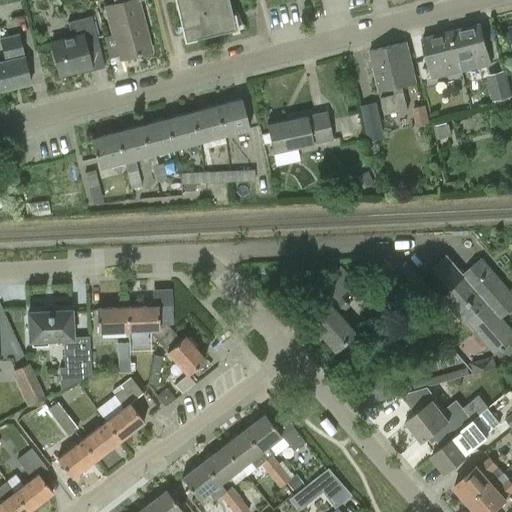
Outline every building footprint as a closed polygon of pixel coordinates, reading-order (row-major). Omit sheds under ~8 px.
[(137,0),(138,0),(113,0),(115,5),(105,7),(114,38),(115,37),(120,60),(151,52),(137,0)] [(187,0),(189,9),(185,10),(189,24),(193,23),(197,39),(236,29),(229,0),(187,0)] [(67,23),(71,38),(51,44),(59,75),(90,66),(86,51),(100,48),(91,16),(67,23)] [(453,31),(461,62),(471,60),(474,68),(491,64),(481,23),(453,31)] [(463,71),(461,62),(453,31),(423,38),(433,79),(463,71)] [(0,91),(30,84),(18,35),(0,39),(0,40),(5,61),(0,62),(0,91)] [(403,86),(417,83),(407,42),(370,51),(379,92),(394,88),(395,95),(381,98),(385,115),(408,109),(403,86)] [(511,96),(506,70),(487,74),(493,100),(511,96)] [(224,135),(249,128),(241,99),(216,105),(224,135)] [(385,137),(377,102),(361,105),(369,141),(385,137)] [(224,135),(216,105),(191,112),(199,142),(224,135)] [(416,126),(430,123),(426,105),(413,108),(416,126)] [(272,153),(313,144),(333,140),(327,111),(307,115),(307,116),(267,125),(272,153)] [(199,142),(191,112),(166,119),(174,148),(199,142)] [(166,119),(141,125),(149,155),(159,152),(174,148),(166,119)] [(438,138),(451,135),(448,123),(435,126),(438,138)] [(149,155),(141,125),(117,132),(125,162),(133,188),(144,185),(135,159),(149,155)] [(125,162),(117,132),(91,139),(99,168),(125,162)] [(0,166),(5,186),(20,183),(14,159),(0,162),(0,166)] [(162,163),(152,166),(156,180),(166,178),(162,163)] [(88,189),(99,186),(95,170),(84,172),(88,189)] [(254,180),(253,170),(228,171),(228,181),(254,180)] [(228,171),(203,172),(203,182),(205,182),(227,181),(228,181),(228,171)] [(182,183),(203,182),(203,172),(181,173),(182,183)] [(511,295),(481,260),(464,274),(447,254),(421,276),(438,297),(444,292),(497,353),(504,347),(511,356),(511,330),(502,318),(511,309),(511,295)] [(348,265),(326,269),(330,294),(353,290),(348,265)] [(335,350),(355,333),(339,315),(349,306),(341,296),(330,305),(331,306),(311,323),(335,350)] [(127,307),(128,331),(151,330),(159,329),(158,305),(127,307)] [(151,332),(161,343),(164,340),(163,337),(166,335),(167,336),(172,331),(167,324),(172,324),(171,305),(158,305),(159,329),(151,330),(151,332)] [(97,332),(128,331),(127,307),(96,308),(97,332)] [(71,310),(28,312),(30,340),(32,340),(32,345),(47,345),(47,339),(63,339),(65,366),(59,367),(61,390),(91,375),(89,336),(72,337),(71,310)] [(164,340),(161,343),(168,350),(180,340),(172,331),(167,336),(166,335),(163,337),(164,340)] [(184,336),(180,340),(168,350),(167,351),(187,375),(205,359),(184,336)] [(130,359),(129,343),(117,343),(118,359),(130,359)] [(443,365),(447,379),(472,372),(468,359),(443,365)] [(44,398),(28,363),(11,371),(27,406),(44,398)] [(106,421),(120,440),(144,421),(130,403),(143,394),(130,377),(120,385),(123,389),(114,396),(123,408),(106,421)] [(419,399),(425,406),(434,400),(435,398),(425,386),(409,391),(420,399),(419,399)] [(442,444),(479,415),(489,406),(480,394),(469,402),(462,409),(456,401),(443,411),(434,400),(425,406),(406,421),(423,442),(433,434),(442,444)] [(71,477),(98,457),(83,438),(85,437),(58,402),(48,410),(75,445),(57,459),(71,477)] [(281,435),(264,414),(243,430),(266,459),(271,454),(274,452),(268,445),(281,435)] [(469,452),(482,442),(489,437),(474,419),(479,415),(442,444),(443,446),(433,454),(447,473),(471,455),(469,452)] [(98,457),(120,440),(106,421),(85,437),(83,438),(98,457)] [(266,459),(243,430),(223,445),(240,467),(250,460),(255,467),(260,463),(266,459)] [(220,483),(240,467),(223,445),(203,461),(220,483)] [(14,492),(28,511),(53,492),(40,476),(48,471),(31,448),(17,460),(31,479),(14,492)] [(260,463),(269,474),(275,470),(276,473),(282,468),(271,454),(266,459),(260,463)] [(490,456),(478,467),(477,466),(454,485),(468,501),(491,482),(503,471),(490,456)] [(225,491),(220,483),(203,461),(182,478),(198,499),(208,492),(214,499),(219,495),(225,491)] [(290,479),(282,468),(276,473),(275,470),(269,474),(279,487),(290,479)] [(328,468),(313,479),(323,490),(333,504),(349,492),(328,468)] [(497,489),(491,482),(468,501),(477,511),(493,511),(507,500),(506,499),(511,493),(511,481),(509,478),(497,489)] [(219,495),(230,508),(236,504),(234,501),(239,497),(231,486),(225,491),(219,495)] [(166,490),(145,506),(150,511),(182,511),(183,511),(166,490)] [(0,511),(27,511),(28,511),(14,492),(0,502),(0,511)] [(247,511),(249,511),(239,497),(234,501),(236,504),(230,508),(233,511),(247,511)]
